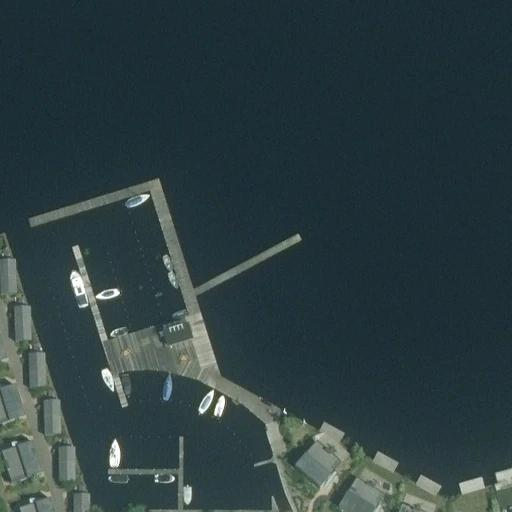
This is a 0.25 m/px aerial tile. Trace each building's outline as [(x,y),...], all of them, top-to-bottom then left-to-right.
[(15,262),(14,262),(0,262),(0,275),(1,296),(16,296),(15,265),(15,262)] [(30,343),(29,313),(29,309),(28,309),(14,309),(15,343),(30,343)] [(187,325),(162,333),(167,349),(193,341),(187,325)] [(29,356),(30,390),(45,390),(44,359),(44,356),(43,356),(29,356)] [(0,426),(25,418),(16,387),(0,391),(0,426)] [(44,403),(45,437),(60,437),(59,406),(59,403),(58,403),(44,403)] [(43,475),(33,444),(1,453),(11,485),(43,475)] [(295,469),(320,490),(341,465),(316,444),(295,469)] [(73,450),(59,450),(59,484),(74,484),(74,453),(74,450),(73,450)] [(338,508),(343,511),(373,511),(383,496),(356,479),(338,508)] [(74,497),(73,511),(88,511),(89,501),(89,497),(88,497),(74,497)] [(53,511),(50,500),(19,510),(19,511),(53,511)]
